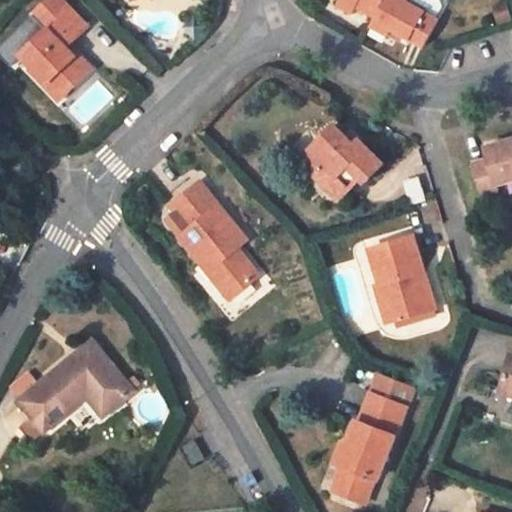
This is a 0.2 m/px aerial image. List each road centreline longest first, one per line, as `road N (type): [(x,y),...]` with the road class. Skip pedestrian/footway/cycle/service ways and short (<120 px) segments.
road 1 (residential): [(286,511),(212,375),(88,197)]
road 2 (residential): [(511,79),(424,103),(268,15)]
road 3 (residential): [(268,15),(88,197)]
road 4 (residential): [(0,353),(88,197)]
road 5 (track): [(0,108),(81,210)]
